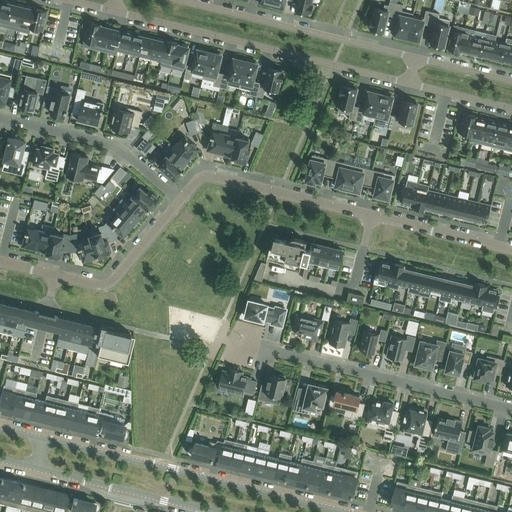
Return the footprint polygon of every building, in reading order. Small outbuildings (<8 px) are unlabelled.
[(0,9),(0,26),(7,28),(13,5),(10,4),(9,2),(2,0),(0,9)] [(272,0),(272,5),(275,6),(274,7),(283,9),(285,0),(272,0)] [(298,0),(296,11),(298,11),(297,13),(306,15),(307,13),(308,14),(309,12),(311,12),(313,5),(311,4),(311,0),(298,0)] [(492,0),(490,8),(499,10),(502,0),(501,0),(492,0)] [(387,15),(393,17),(396,3),(390,2),(389,6),(384,5),(383,10),(376,8),(373,19),(371,19),(369,27),(371,27),(370,29),(372,29),(372,31),(381,33),(381,32),(383,32),(387,15)] [(403,5),(396,3),(393,17),(399,18),(395,37),(404,39),(404,37),(407,38),(412,16),(411,18),(400,16),(403,5)] [(13,5),(7,28),(18,31),(24,6),(17,4),(16,5),(13,5)] [(24,6),(18,31),(29,33),(30,29),(35,10),(32,9),(31,7),(24,6)] [(470,7),(468,14),(478,16),(480,10),(470,7)] [(35,10),(30,29),(42,31),(47,11),(36,9),(35,8),(35,10)] [(423,24),(429,26),(432,12),(426,10),(424,19),(412,16),(407,38),(410,39),(410,40),(419,42),(423,24)] [(439,14),(432,12),(429,26),(435,27),(431,44),(433,44),(432,46),(442,48),(442,47),(444,47),(450,21),(438,18),(439,14)] [(489,18),(489,20),(495,22),(497,14),(490,13),(489,18)] [(95,49),(100,26),(98,24),(89,22),(88,21),(87,21),(86,22),(85,22),(84,22),(83,23),(83,24),(83,25),(82,26),(82,27),(82,28),(83,28),(83,29),(83,30),(84,30),(84,31),(85,31),(86,32),(83,46),(95,49)] [(95,49),(105,52),(112,27),(105,25),(103,27),(100,26),(95,49)] [(453,26),(448,50),(459,52),(464,28),(453,26)] [(118,29),(112,27),(105,52),(117,55),(118,50),(122,31),(119,31),(118,29)] [(464,28),(459,52),(459,51),(469,53),(474,36),(475,31),(464,28)] [(118,50),(129,53),(134,32),(127,31),(125,32),(122,31),(118,50)] [(141,34),(134,32),(129,53),(140,55),(144,37),(141,36),(141,34)] [(484,38),(480,56),(490,58),(495,41),(496,36),(485,33),(484,38)] [(140,55),(151,58),(156,38),(149,36),(148,38),(144,37),(140,55)] [(474,36),(469,53),(480,56),(484,38),(474,36)] [(163,40),(156,38),(151,58),(162,61),(160,65),(161,65),(167,41),(167,40),(166,42),(163,41),(163,40)] [(505,43),(501,61),(511,64),(511,61),(511,39),(506,39),(506,38),(505,43)] [(161,65),(172,68),(178,45),(178,43),(167,41),(161,65)] [(495,41),(490,58),(501,61),(505,43),(495,41)] [(181,46),(178,45),(172,68),(183,71),(189,48),(188,46),(182,44),(181,46)] [(203,79),(209,53),(206,52),(207,50),(198,48),(193,67),(187,65),(184,78),(191,80),(193,71),(204,73),(203,79)] [(213,86),(220,87),(223,74),(217,72),(222,54),(213,52),(212,53),(209,53),(203,79),(214,82),(213,86)] [(228,85),(239,88),(245,61),(243,61),(243,59),(234,57),(229,75),(223,74),(220,87),(227,89),(228,85)] [(89,69),(91,64),(81,61),(80,67),(89,69)] [(250,95),(256,96),(259,83),(253,81),(258,63),(249,61),(248,62),(245,61),(239,88),(250,90),(250,95)] [(259,83),(256,96),(263,98),(265,91),(276,94),(280,80),(282,80),(283,73),(281,72),(282,70),(280,70),(281,68),(272,66),(271,68),(270,67),(265,84),(259,83)] [(82,71),(80,78),(88,80),(90,73),(82,71)] [(0,101),(5,103),(9,86),(16,88),(19,74),(12,72),(11,75),(0,72),(0,101)] [(136,73),(134,80),(142,82),(143,75),(136,73)] [(26,110),(27,108),(34,110),(38,93),(43,94),(47,80),(37,78),(34,88),(23,86),(18,106),(20,106),(20,108),(26,110)] [(355,120),(358,107),(352,105),(357,89),(355,88),(355,87),(346,84),(346,86),(344,86),(344,87),(342,87),(340,95),(342,95),(338,112),(349,115),(348,119),(355,120)] [(47,86),(44,100),(52,102),(51,107),(53,107),(51,114),(53,114),(52,117),(59,118),(59,116),(64,117),(66,110),(68,110),(70,102),(68,101),(70,95),(60,92),(61,89),(47,86)] [(77,89),(72,113),(79,114),(77,120),(98,125),(101,112),(102,112),(103,110),(102,110),(103,105),(83,100),(85,91),(77,89)] [(358,107),(355,120),(362,122),(362,120),(364,112),(375,115),(375,117),(375,118),(381,95),(378,94),(378,92),(369,90),(364,108),(358,107)] [(375,118),(373,125),(385,128),(391,129),(395,116),(389,114),(393,96),(384,94),(384,95),(381,95),(375,118)] [(179,95),(175,100),(180,105),(185,100),(179,95)] [(411,130),(413,120),(417,103),(415,103),(416,101),(407,99),(406,101),(405,100),(401,117),(395,116),(391,129),(398,131),(399,127),(411,130)] [(111,126),(114,127),(113,132),(121,134),(122,131),(129,133),(131,125),(138,127),(142,111),(126,107),(125,110),(115,108),(112,120),(111,126)] [(465,113),(463,120),(460,133),(471,136),(476,116),(465,113)] [(148,129),(150,127),(156,120),(150,115),(143,124),(148,129)] [(481,144),(487,119),(480,117),(479,119),(476,118),(476,116),(471,136),(470,141),(481,144)] [(203,130),(200,120),(199,118),(193,120),(197,133),(203,130)] [(494,121),(494,120),(487,119),(481,144),(492,146),(498,123),(495,122),(494,121)] [(191,135),(197,133),(193,120),(186,123),(191,135)] [(211,136),(209,145),(210,145),(209,150),(221,153),(227,128),(228,126),(215,123),(212,136),(211,136)] [(503,149),(509,124),(502,123),(501,124),(498,123),(492,146),(503,149)] [(511,124),(509,124),(503,149),(511,151),(511,124)] [(145,138),(147,140),(155,131),(150,127),(148,129),(142,136),(145,138)] [(228,158),(233,159),(238,137),(239,131),(227,128),(221,153),(229,155),(228,158)] [(263,135),(256,132),(251,144),(258,147),(263,135)] [(174,147),(189,159),(197,149),(194,146),(194,145),(187,139),(187,140),(182,135),(177,141),(178,142),(174,147)] [(23,176),(28,158),(20,156),(22,150),(23,150),(25,142),(22,141),(22,139),(14,137),(14,139),(10,138),(9,141),(8,143),(9,143),(4,161),(12,163),(11,170),(17,171),(17,174),(23,176)] [(238,137),(233,159),(234,159),(234,160),(240,162),(240,161),(245,162),(246,157),(248,157),(250,149),(247,148),(249,140),(238,137)] [(145,138),(137,148),(142,153),(144,154),(148,150),(150,152),(154,146),(151,143),(147,140),(145,138)] [(189,159),(174,147),(170,143),(162,152),(166,156),(183,170),(186,167),(184,165),(189,159)] [(66,158),(58,156),(59,154),(53,152),(54,149),(42,146),(42,149),(37,148),(33,164),(36,164),(35,166),(42,168),(43,166),(48,167),(47,172),(58,175),(59,169),(63,170),(66,158)] [(72,153),(66,176),(83,180),(83,177),(96,180),(103,182),(113,170),(103,167),(102,172),(99,171),(100,167),(90,165),(90,166),(86,165),(88,157),(72,153)] [(323,172),(331,174),(334,160),(312,155),(305,182),(315,184),(315,181),(321,183),(323,172)] [(182,171),(183,170),(166,156),(159,165),(166,170),(164,172),(170,178),(171,177),(175,180),(178,176),(179,177),(183,172),(182,171)] [(466,159),(464,165),(475,167),(477,162),(470,160),(466,159)] [(353,165),(334,160),(331,174),(338,175),(335,186),(339,187),(339,190),(347,192),(353,165)] [(372,170),(353,165),(347,192),(355,194),(355,191),(359,192),(362,181),(369,183),(372,170)] [(126,172),(120,168),(112,177),(118,182),(126,172)] [(499,168),(497,173),(508,176),(510,170),(499,168)] [(395,175),(372,170),(369,183),(377,185),(374,196),(377,196),(376,199),(385,201),(386,199),(389,199),(395,175)] [(109,181),(104,187),(107,189),(109,190),(113,185),(109,181)] [(411,207),(412,208),(417,188),(418,184),(407,181),(406,185),(403,185),(400,197),(403,198),(402,203),(412,205),(411,207)] [(133,195),(150,210),(151,209),(152,209),(156,204),(155,204),(158,200),(154,197),(155,196),(149,190),(147,192),(140,187),(133,195)] [(99,188),(94,193),(97,196),(99,197),(104,192),(102,190),(99,188)] [(423,210),(424,208),(428,191),(417,188),(412,208),(423,210)] [(147,213),(150,210),(133,195),(128,191),(121,200),(140,217),(145,211),(147,213)] [(438,193),(428,191),(424,208),(428,209),(428,210),(433,211),(438,193)] [(448,196),(438,193),(433,211),(439,213),(439,212),(443,213),(448,196)] [(447,215),(453,216),(457,198),(448,196),(443,213),(448,214),(447,215)] [(467,201),(457,198),(453,216),(459,217),(463,218),(467,201)] [(47,203),(35,200),(33,207),(46,210),(47,203)] [(118,213),(132,226),(135,228),(138,224),(135,222),(140,217),(121,200),(113,210),(118,213)] [(467,220),(473,221),(478,203),(467,201),(463,218),(468,219),(467,220)] [(491,206),(478,203),(473,221),(479,222),(484,223),(485,218),(488,219),(491,206)] [(44,217),(46,210),(35,208),(32,218),(38,219),(39,215),(44,217)] [(124,236),(132,226),(118,213),(113,218),(108,223),(107,222),(104,225),(114,240),(120,233),(124,236)] [(47,255),(53,233),(54,227),(42,225),(41,230),(36,249),(44,251),(43,254),(47,255)] [(91,239),(97,257),(99,256),(99,257),(105,255),(105,254),(110,253),(108,248),(109,248),(108,242),(114,240),(104,225),(99,227),(101,232),(90,236),(91,239)] [(24,246),(36,249),(41,230),(35,229),(35,228),(28,226),(26,232),(24,241),(25,242),(24,246)] [(71,253),(70,236),(63,234),(63,236),(53,233),(47,255),(49,255),(49,256),(55,258),(55,257),(60,258),(61,253),(62,253),(63,251),(71,253)] [(84,261),(97,257),(91,239),(85,241),(84,239),(78,242),(75,234),(70,236),(71,253),(80,250),(82,257),(83,256),(84,261)] [(267,257),(285,261),(284,262),(285,263),(285,264),(286,265),(287,266),(288,266),(300,269),(301,262),(308,264),(308,263),(309,260),(308,260),(312,245),(311,245),(306,244),(306,241),(294,238),(293,238),(292,239),(291,239),(290,239),(290,240),(290,241),(289,241),(272,237),(271,241),(267,257)] [(312,243),(311,245),(312,245),(308,260),(309,260),(308,263),(318,265),(322,245),(312,243)] [(332,248),(322,245),(318,265),(328,267),(332,248)] [(343,250),(332,248),(328,267),(338,270),(338,268),(343,250)] [(254,280),(262,282),(266,263),(261,262),(254,280)] [(374,279),(387,282),(391,265),(381,262),(380,267),(377,266),(374,279)] [(391,265),(387,282),(386,286),(398,289),(399,285),(403,268),(404,265),(392,262),(391,265)] [(403,268),(399,285),(409,287),(414,269),(407,268),(407,269),(403,268)] [(420,271),(414,269),(408,292),(418,294),(424,273),(420,272),(420,271)] [(428,274),(424,273),(418,294),(429,297),(430,292),(435,274),(428,273),(428,274)] [(435,274),(430,292),(431,292),(440,295),(441,295),(445,278),(441,277),(441,276),(435,274)] [(440,295),(439,299),(439,300),(450,302),(452,298),(451,297),(456,280),(449,278),(449,279),(445,278),(441,295),(440,295)] [(456,280),(451,297),(452,298),(462,300),(466,283),(461,282),(462,281),(456,280)] [(470,284),(466,283),(462,300),(472,302),(476,285),(470,283),(470,284)] [(476,285),(472,302),(483,305),(484,305),(488,288),(488,286),(476,283),(476,285)] [(483,305),(482,310),(483,310),(493,313),(494,308),(496,308),(499,296),(497,296),(498,291),(488,288),(484,305),(483,305)] [(349,292),(347,301),(362,304),(364,296),(349,292)] [(246,303),(243,313),(246,313),(245,317),(249,318),(249,320),(258,323),(259,320),(263,321),(264,319),(272,322),(272,324),(282,326),(286,309),(276,307),(275,309),(267,307),(267,305),(249,300),(248,304),(246,303)] [(0,331),(1,332),(8,305),(4,304),(4,303),(0,301),(0,331)] [(395,301),(392,310),(403,313),(404,307),(405,304),(395,301)] [(1,332),(12,335),(18,307),(14,306),(15,305),(9,304),(9,305),(8,305),(1,332)] [(325,305),(322,319),(328,321),(332,307),(325,305)] [(18,307),(12,335),(22,337),(23,337),(26,323),(25,323),(29,310),(25,309),(25,308),(20,307),(19,308),(18,307)] [(415,309),(413,315),(424,318),(426,312),(415,309)] [(29,310),(25,323),(26,323),(38,326),(43,327),(46,315),(38,313),(38,312),(34,311),(30,310),(29,310)] [(46,315),(43,327),(59,331),(60,331),(63,318),(57,317),(54,316),(53,317),(46,315)] [(322,321),(297,315),(293,330),(303,333),(303,336),(318,340),(322,321)] [(59,331),(56,345),(67,348),(74,321),(72,321),(72,319),(67,318),(67,319),(63,318),(60,331),(59,331)] [(331,343),(331,345),(337,347),(338,345),(344,346),(348,332),(354,334),(357,320),(351,319),(349,323),(335,319),(333,328),(332,328),(331,334),(329,343),(331,343)] [(418,323),(408,320),(415,334),(418,323)] [(77,322),(74,321),(67,348),(77,351),(84,323),(83,323),(83,322),(78,321),(77,322)] [(467,323),(466,328),(477,331),(478,325),(467,322),(467,323)] [(77,351),(87,353),(94,326),(93,326),(93,325),(88,323),(88,324),(84,323),(77,351)] [(94,326),(87,353),(84,364),(94,366),(96,357),(106,359),(106,357),(123,361),(129,335),(112,330),(113,328),(99,325),(99,327),(94,326)] [(379,339),(385,341),(387,331),(381,329),(379,339)] [(365,331),(360,350),(373,353),(378,334),(365,331)] [(510,343),(511,343),(511,336),(503,334),(502,341),(510,343)] [(392,336),(387,356),(387,357),(389,357),(389,359),(395,361),(395,359),(402,360),(405,349),(412,351),(415,337),(408,335),(407,339),(392,335),(392,336)] [(420,367),(426,369),(427,367),(432,368),(435,356),(443,358),(447,342),(437,340),(436,345),(421,341),(416,364),(421,365),(420,367)] [(457,376),(458,374),(459,374),(462,362),(469,364),(472,352),(465,350),(464,354),(450,350),(445,371),(451,372),(450,374),(457,376)] [(7,353),(7,355),(6,359),(17,362),(18,356),(12,355),(7,353)] [(474,378),(476,378),(475,380),(482,382),(483,380),(485,381),(485,378),(492,380),(494,373),(500,375),(504,360),(487,355),(486,360),(479,358),(474,378)] [(29,375),(30,369),(20,367),(19,371),(19,373),(29,375)] [(41,372),(36,370),(30,369),(29,375),(29,376),(39,379),(41,372)] [(222,371),(220,380),(217,379),(215,385),(214,390),(222,392),(222,389),(243,394),(244,391),(254,393),(257,382),(247,379),(247,377),(242,376),(243,372),(230,369),(229,372),(222,371)] [(51,374),(50,379),(55,380),(54,386),(59,387),(62,377),(57,375),(51,374)] [(119,375),(117,385),(125,387),(127,377),(119,375)] [(259,398),(275,402),(277,397),(281,398),(283,392),(285,393),(286,386),(284,385),(286,378),(285,378),(285,376),(278,375),(278,376),(271,375),(270,380),(269,380),(267,385),(262,384),(262,383),(258,399),(259,398)] [(307,413),(308,408),(315,410),(316,405),(318,404),(323,405),(327,388),(325,388),(326,386),(310,382),(307,395),(298,393),(294,410),(307,413)] [(130,390),(104,384),(104,387),(103,390),(124,395),(122,401),(131,403),(130,390)] [(0,409),(9,412),(15,388),(3,385),(0,398),(0,409)] [(25,390),(15,388),(9,412),(19,415),(25,390)] [(359,396),(344,393),(345,391),(339,389),(338,391),(337,391),(334,403),(347,406),(346,412),(352,413),(351,419),(360,421),(365,404),(358,402),(359,396)] [(36,393),(25,390),(19,415),(30,417),(34,399),(35,399),(36,393)] [(46,395),(44,401),(45,401),(40,420),(51,422),(57,398),(46,395)] [(67,401),(57,398),(51,422),(61,425),(67,401)] [(30,417),(40,420),(45,401),(44,401),(35,399),(34,399),(30,417)] [(397,418),(390,417),(393,403),(392,403),(385,401),(384,401),(384,402),(376,400),(376,402),(374,401),(372,410),(369,409),(366,420),(377,423),(377,424),(387,427),(384,439),(384,438),(391,439),(391,441),(392,441),(397,418)] [(67,401),(61,425),(72,428),(78,403),(67,401)] [(88,406),(78,403),(72,428),(82,430),(88,406)] [(99,408),(88,406),(82,430),(93,433),(95,425),(98,412),(99,408)] [(403,426),(403,428),(412,431),(412,432),(419,434),(416,446),(426,448),(432,421),(425,419),(427,413),(423,412),(424,411),(410,408),(410,409),(408,409),(407,411),(406,411),(402,425),(403,426)] [(112,415),(98,412),(95,425),(101,426),(100,432),(101,433),(122,438),(123,438),(124,438),(125,437),(126,436),(126,435),(126,434),(126,433),(126,432),(125,431),(124,431),(124,430),(123,430),(122,430),(123,425),(111,422),(112,415)] [(466,433),(460,431),(462,421),(447,418),(447,420),(438,418),(437,425),(436,424),(435,427),(436,427),(434,434),(443,436),(443,438),(449,439),(446,450),(455,453),(455,451),(461,453),(466,433)] [(467,440),(475,442),(473,449),(475,449),(474,452),(483,454),(484,451),(488,452),(485,465),(493,467),(497,451),(489,449),(490,445),(492,445),(494,438),(492,438),(494,432),(489,430),(489,428),(479,425),(477,432),(470,431),(467,440)] [(511,433),(507,432),(503,449),(511,451),(511,433)] [(220,456),(219,463),(224,465),(223,466),(229,467),(229,466),(230,466),(236,442),(224,439),(224,442),(220,456)] [(194,448),(193,447),(192,447),(191,447),(190,448),(189,448),(189,449),(188,449),(188,450),(188,451),(188,452),(189,453),(189,454),(190,454),(191,454),(212,460),(211,460),(213,460),(214,454),(220,456),(224,442),(217,441),(216,443),(209,442),(208,446),(195,443),(194,448)] [(240,469),(241,469),(246,450),(246,451),(248,445),(236,442),(230,466),(235,467),(234,469),(240,470),(240,469)] [(257,453),(252,472),(257,473),(257,474),(262,475),(262,474),(263,474),(269,450),(258,447),(256,453),(257,453)] [(246,450),(241,469),(246,470),(246,471),(251,473),(251,471),(252,472),(257,453),(256,453),(246,451),(246,450)] [(279,459),(278,458),(268,456),(270,450),(269,450),(263,474),(268,476),(268,477),(273,478),(273,477),(274,477),(279,459)] [(280,453),(278,458),(279,459),(274,477),(279,478),(279,479),(284,481),(284,480),(285,480),(290,461),(292,456),(280,453)] [(304,484),(308,485),(314,461),(302,458),(301,464),(296,482),(298,483),(298,484),(303,485),(304,484)] [(301,464),(290,461),(285,480),(287,480),(287,481),(292,483),(293,482),(296,482),(301,464)] [(325,464),(314,461),(308,485),(309,486),(309,487),(314,488),(315,487),(319,488),(325,464)] [(425,466),(414,463),(412,468),(412,470),(423,472),(425,466)] [(336,466),(325,464),(319,488),(320,488),(320,490),(325,491),(326,490),(330,491),(336,466)] [(337,492),(341,493),(347,469),(336,466),(330,491),(331,491),(331,492),(337,494),(337,492)] [(358,472),(347,469),(341,493),(353,496),(353,493),(354,491),(355,491),(356,486),(355,485),(358,472)] [(468,482),(474,484),(479,485),(479,484),(480,479),(469,476),(468,482)] [(1,478),(0,480),(0,503),(6,505),(12,481),(10,480),(10,479),(5,478),(5,479),(1,478)] [(12,481),(6,505),(17,508),(23,484),(21,483),(21,482),(16,481),(16,482),(12,481)] [(392,503),(391,503),(391,506),(402,508),(408,484),(397,481),(394,495),(392,494),(391,500),(392,501),(392,503)] [(23,484),(17,508),(28,511),(34,486),(29,485),(30,484),(24,483),(24,484),(23,484)] [(408,484),(402,508),(407,510),(407,511),(411,511),(412,511),(413,511),(414,511),(419,487),(408,484)] [(34,486),(28,511),(33,511),(39,511),(45,489),(40,488),(41,487),(35,485),(35,486),(34,486)] [(425,511),(431,490),(419,487),(414,511),(416,511),(425,511)] [(45,489),(39,511),(51,511),(56,492),(51,490),(52,489),(46,488),(46,489),(45,489)] [(442,492),(431,490),(425,511),(437,511),(441,498),(442,492)] [(56,492),(51,511),(63,511),(66,502),(68,494),(62,493),(63,492),(57,491),(57,492),(56,492)] [(460,511),(464,498),(452,495),(451,501),(448,511),(460,511)] [(73,498),(72,504),(66,502),(63,511),(91,511),(92,510),(94,511),(95,511),(96,511),(96,510),(97,510),(97,509),(98,509),(98,508),(98,507),(98,506),(97,505),(97,504),(96,504),(95,503),(75,498),(73,498)] [(451,501),(441,498),(437,511),(448,511),(451,501)] [(471,511),(475,500),(464,498),(460,511),(471,511)] [(475,500),(471,511),(483,511),(486,503),(475,500)] [(497,506),(486,503),(483,511),(495,511),(496,511),(497,506)]
